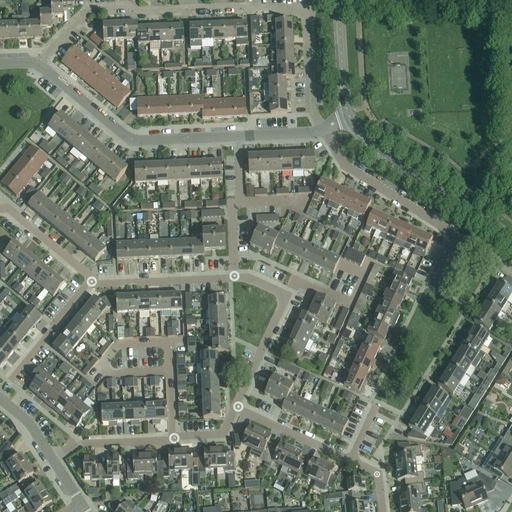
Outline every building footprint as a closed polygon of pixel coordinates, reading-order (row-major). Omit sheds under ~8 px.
[(51,5),(52,17),(63,16),(63,5),(62,0),(57,0),(51,0),(51,5)] [(402,0),(403,10),(411,10),(428,9),(427,0),(402,0)] [(40,16),(41,28),(52,28),(52,17),(51,5),(46,5),(46,12),(40,12),(40,16)] [(29,40),(29,24),(28,14),(22,14),(23,17),(18,17),(19,40),(29,40)] [(29,40),(41,39),(41,28),(40,16),(35,17),(35,23),(29,24),(29,40)] [(276,34),(292,33),(292,21),(282,22),(282,16),(266,17),(267,23),(276,23),(276,34)] [(7,41),(19,40),(18,17),(12,18),(13,24),(6,25),(7,41)] [(251,35),(256,34),(260,34),(259,27),(259,17),(250,18),(251,27),(251,32),(251,35)] [(126,40),(138,40),(138,28),(137,23),(125,24),(126,40)] [(103,41),(113,41),(115,41),(114,24),(103,25),(103,41)] [(115,41),(126,40),(125,24),(114,24),(115,41)] [(237,46),(236,24),(224,25),(225,41),(236,40),(236,46),(237,46)] [(237,46),(248,46),(247,24),(236,24),(237,46)] [(213,47),(213,41),(212,25),(201,26),(202,42),(202,48),(213,47)] [(213,41),(225,41),(224,25),(212,25),(213,41)] [(173,43),(184,42),(183,26),(172,27),(173,43)] [(190,48),(202,48),(202,42),(201,26),(189,26),(190,48)] [(150,44),(161,44),(160,27),(149,28),(150,44)] [(161,44),(173,43),(172,27),(160,27),(161,44)] [(138,52),(144,52),(143,44),(150,44),(149,28),(138,28),(138,40),(138,45),(138,52)] [(277,45),(293,44),(292,33),(276,34),(277,45)] [(277,57),(293,56),(293,44),(277,45),(277,52),(271,52),(271,57),(277,57)] [(71,70),(83,55),(74,47),(62,62),(71,70)] [(113,59),(116,56),(109,50),(107,54),(113,59)] [(80,78),(93,63),(83,55),(71,70),(80,78)] [(119,64),(122,61),(116,56),(113,59),(119,64)] [(294,67),(293,56),(277,57),(271,57),(271,62),(277,62),(278,68),(294,67)] [(194,68),(203,68),(202,61),(202,60),(195,60),(195,64),(194,65),(194,68)] [(89,86),(102,70),(93,63),(80,78),(89,86)] [(278,79),(285,79),(294,79),(294,67),(278,68),(271,68),(272,80),(278,79)] [(99,93),(111,78),(102,70),(89,86),(99,93)] [(108,101),(121,86),(111,78),(99,93),(108,101)] [(269,91),(286,90),(285,79),(278,79),(272,80),(269,80),(269,91)] [(117,109),(124,101),(130,94),(121,86),(108,101),(117,109)] [(270,103),(286,102),(286,90),(269,91),(270,103)] [(180,116),(191,115),(190,97),(179,98),(180,116)] [(191,115),(202,115),(201,97),(190,97),(191,115)] [(202,101),(202,97),(201,97),(202,115),(202,120),(213,119),(212,101),(202,101)] [(159,117),(169,116),(169,98),(158,99),(159,117)] [(169,116),(180,116),(179,98),(169,98),(169,116)] [(137,118),(148,117),(147,99),(136,100),(137,118)] [(148,117),(159,117),(158,99),(147,99),(148,117)] [(224,119),(235,118),(234,100),(223,101),(224,119)] [(235,118),(246,118),(245,100),(234,100),(235,118)] [(213,119),(224,119),(223,101),(212,101),(213,119)] [(270,114),(287,114),(286,102),(270,103),(270,114)] [(65,118),(60,114),(48,127),(57,135),(69,120),(65,117),(65,118)] [(65,141),(77,127),(72,124),(72,123),(69,120),(57,135),(65,141)] [(39,133),(44,138),(51,132),(46,126),(39,133)] [(82,132),(77,127),(65,141),(74,148),(86,134),(82,131),(82,132)] [(82,155),(94,141),(89,137),(86,134),(74,148),(82,155)] [(98,145),(94,141),(82,155),(90,162),(102,148),(99,145),(98,145)] [(39,169),(47,159),(32,147),(24,156),(39,169)] [(99,169),(110,155),(105,151),(106,151),(102,148),(90,162),(99,169)] [(292,172),(303,172),(302,153),(298,153),(298,154),(292,154),(292,172)] [(307,154),(307,153),(302,153),(303,172),(314,171),(313,153),(307,154)] [(271,173),(281,173),(281,154),(276,154),(276,155),(270,155),(271,173)] [(285,155),(285,154),(281,154),(281,173),(292,172),(292,154),(285,155)] [(115,159),(110,155),(99,169),(107,176),(119,162),(115,158),(115,159)] [(249,174),(259,174),(260,174),(259,155),(254,155),(255,156),(248,156),(249,174)] [(264,156),(264,155),(259,155),(260,174),(271,173),(270,155),(264,156)] [(32,178),(39,169),(24,156),(17,166),(32,178)] [(115,183),(121,177),(127,169),(122,165),(122,164),(119,162),(107,176),(115,183)] [(193,163),(193,162),(189,163),(189,181),(200,181),(199,163),(193,163)] [(200,181),(211,180),(210,162),(205,162),(205,163),(199,163),(200,181)] [(215,162),(214,162),(210,162),(211,180),(222,180),(221,162),(215,162)] [(171,164),(171,163),(167,164),(168,182),(178,182),(178,164),(171,164)] [(178,182),(189,181),(189,163),(184,163),(184,164),(178,164),(178,182)] [(150,165),(150,164),(145,165),(146,183),(157,183),(156,165),(150,165)] [(157,183),(168,182),(167,164),(162,164),(162,165),(156,165),(157,183)] [(135,184),(146,183),(145,165),(141,165),(141,166),(134,166),(135,184)] [(24,188),(32,178),(17,166),(9,175),(24,188)] [(81,182),(90,171),(86,168),(81,175),(80,175),(77,179),(81,182)] [(77,179),(80,175),(75,170),(71,174),(77,179)] [(62,183),(68,176),(65,174),(59,180),(62,183)] [(16,197),(23,189),(24,188),(9,175),(1,184),(16,197)] [(65,185),(71,179),(68,176),(62,183),(65,185)] [(319,197),(324,199),(332,183),(322,178),(314,195),(312,200),(317,202),(319,197)] [(331,208),(340,189),(334,186),(335,184),(332,183),(324,199),(328,201),(326,206),(331,208)] [(79,197),(85,190),(81,187),(76,194),(79,197)] [(347,192),(340,189),(331,208),(336,211),(338,206),(343,208),(352,192),(348,190),(347,192)] [(82,199),(88,193),(85,190),(79,197),(82,199)] [(351,218),(360,198),(354,195),(355,193),(352,192),(343,208),(349,211),(347,216),(351,218)] [(36,213),(47,200),(39,193),(28,206),(36,213)] [(367,201),(360,198),(351,218),(356,220),(359,215),(364,218),(372,201),(368,199),(367,201)] [(45,220),(56,207),(47,200),(36,213),(45,220)] [(96,211),(101,204),(98,201),(92,208),(96,211)] [(99,213),(105,207),(101,204),(96,211),(99,213)] [(53,227),(64,214),(56,207),(45,220),(53,227)] [(315,219),(318,213),(310,209),(307,216),(315,219)] [(376,232),(383,216),(373,212),(364,231),(369,233),(371,229),(376,232)] [(61,234),(72,221),(64,214),(53,227),(61,234)] [(384,240),(393,221),(383,216),(376,232),(381,234),(379,238),(384,240)] [(70,241),(81,228),(72,221),(61,234),(70,241)] [(393,245),(402,225),(393,221),(384,240),(393,245)] [(403,249),(413,230),(402,225),(393,245),(398,247),(403,249)] [(225,250),(224,229),(219,229),(218,228),(217,227),(214,227),(213,228),(212,227),(209,227),(208,228),(208,230),(202,230),(202,240),(203,240),(204,251),(225,250)] [(270,255),(274,248),(279,236),(278,236),(258,227),(250,246),(270,255)] [(78,248),(89,235),(81,228),(70,241),(78,248)] [(415,250),(422,234),(413,230),(403,249),(408,251),(410,247),(415,250)] [(291,236),(280,231),(278,236),(279,236),(274,248),(283,252),(291,236)] [(423,258),(431,240),(432,239),(422,234),(415,250),(420,252),(418,256),(423,258)] [(87,255),(98,242),(89,235),(78,248),(87,255)] [(293,257),(301,241),(291,236),(283,252),(293,257)] [(192,240),(181,241),(182,258),(193,257),(192,240)] [(204,257),(204,251),(203,240),(202,240),(192,240),(193,257),(204,257)] [(159,241),(148,242),(149,259),(160,259),(159,241)] [(170,241),(159,241),(160,259),(171,258),(170,241)] [(171,258),(182,258),(181,241),(170,241),(171,258)] [(310,245),(301,241),(293,257),(303,261),(310,245)] [(11,262),(22,249),(14,242),(3,255),(11,262)] [(95,262),(101,255),(106,249),(98,242),(87,255),(95,262)] [(138,242),(127,243),(127,260),(138,260),(138,242)] [(138,260),(149,259),(148,242),(138,242),(138,260)] [(116,243),(116,251),(117,261),(127,260),(127,243),(116,243)] [(320,250),(310,245),(303,261),(313,266),(320,250)] [(19,269),(30,256),(22,249),(11,262),(19,269)] [(349,261),(354,251),(349,249),(344,259),(349,261)] [(323,270),(330,254),(320,250),(313,266),(323,270)] [(355,264),(359,253),(354,251),(349,261),(355,264)] [(360,267),(364,259),(365,256),(359,253),(355,264),(360,267)] [(333,274),(335,269),(340,259),(330,254),(323,270),(333,274)] [(28,276),(39,263),(30,256),(19,269),(28,276)] [(36,283),(47,270),(39,263),(28,276),(36,283)] [(381,274),(383,268),(374,264),(372,270),(370,274),(376,277),(378,273),(381,274)] [(404,273),(413,277),(416,271),(407,267),(404,273)] [(45,290),(56,277),(47,270),(36,283),(45,290)] [(408,292),(409,289),(408,288),(411,281),(394,273),(392,278),(394,279),(392,284),(408,292)] [(375,289),(377,283),(374,281),(376,277),(370,274),(365,284),(375,289)] [(53,297),(64,284),(56,277),(45,290),(53,297)] [(15,292),(20,286),(16,283),(11,289),(15,292)] [(511,294),(511,291),(498,283),(493,291),(491,290),(490,292),(507,302),(511,294)] [(372,294),(375,289),(365,284),(361,294),(367,297),(369,293),(372,294)] [(408,292),(392,284),(390,290),(387,288),(385,293),(402,301),(405,294),(406,295),(408,292)] [(18,294),(23,289),(20,286),(15,292),(18,294)] [(501,312),(507,302),(490,292),(489,294),(491,295),(486,303),(501,312)] [(399,312),(400,308),(399,308),(402,301),(385,293),(382,298),(385,300),(383,304),(399,312)] [(171,311),(182,311),(181,294),(170,295),(171,311)] [(366,308),(369,302),(365,301),(367,297),(361,294),(356,304),(366,308)] [(149,312),(160,312),(159,295),(149,296),(149,312)] [(160,312),(171,311),(170,295),(159,295),(160,312)] [(127,297),(128,313),(138,313),(138,296),(127,297)] [(138,313),(149,312),(149,296),(138,296),(138,313)] [(317,296),(308,316),(317,320),(327,324),(331,314),(336,305),(317,296)] [(32,306),(37,300),(33,297),(28,303),(32,306)] [(111,308),(110,297),(103,298),(99,302),(94,298),(87,306),(100,317),(107,308),(111,308)] [(116,314),(128,313),(127,297),(116,297),(116,314)] [(209,311),(225,310),(225,298),(208,299),(209,311)] [(36,309),(41,303),(37,300),(32,306),(36,309)] [(501,312),(486,303),(481,310),(479,309),(478,311),(495,322),(501,312)] [(363,314),(366,308),(356,304),(352,314),(358,317),(360,312),(363,314)] [(399,315),(397,314),(399,312),(383,304),(380,309),(378,308),(375,313),(393,321),(396,322),(399,315)] [(105,321),(100,317),(87,306),(80,314),(93,325),(97,320),(102,325),(105,321)] [(34,327),(41,318),(29,308),(22,317),(34,327)] [(209,321),(226,321),(225,310),(209,311),(209,321)] [(489,332),(495,322),(478,311),(476,314),(478,315),(474,323),(489,332)] [(308,316),(303,314),(302,313),(297,323),(313,330),(317,320),(308,316)] [(393,329),(396,322),(393,321),(375,313),(373,318),(375,319),(373,324),(390,331),(391,328),(393,329)] [(86,334),(93,325),(80,314),(73,323),(86,334)] [(27,335),(34,327),(22,317),(15,325),(27,335)] [(20,344),(27,335),(15,325),(11,321),(4,329),(8,333),(20,344)] [(210,332),(226,331),(226,321),(209,321),(209,326),(205,327),(205,332),(210,332)] [(79,342),(86,334),(73,323),(66,331),(79,342)] [(297,323),(293,333),(308,340),(313,330),(297,323)] [(390,331),(373,324),(371,328),(369,327),(366,332),(384,341),(387,334),(388,334),(390,331)] [(489,337),(474,327),(469,335),(467,334),(466,336),(483,347),(489,337)] [(124,331),(124,328),(117,328),(118,339),(129,339),(128,331),(124,331)] [(348,339),(352,332),(345,329),(342,336),(348,339)] [(72,350),(79,342),(66,331),(59,339),(72,350)] [(210,343),(227,342),(226,331),(210,332),(210,343)] [(14,352),(20,344),(8,333),(1,341),(14,352)] [(293,333),(288,343),(303,350),(308,340),(293,333)] [(482,359),(485,354),(480,351),(483,347),(466,336),(465,338),(466,340),(462,347),(477,356),(482,359)] [(383,345),(374,341),(366,337),(364,342),(359,340),(357,345),(376,354),(380,347),(382,348),(383,345)] [(70,363),(75,356),(70,353),(72,350),(59,339),(52,348),(65,359),(70,363)] [(0,354),(7,360),(14,352),(1,341),(0,342),(0,354)] [(107,351),(112,345),(108,341),(103,348),(107,351)] [(210,354),(213,353),(217,353),(227,353),(227,342),(210,343),(210,353),(210,354)] [(288,343),(284,353),(293,358),(299,360),(303,350),(288,343)] [(374,365),(376,362),(374,360),(376,354),(357,345),(355,350),(359,352),(357,357),(374,365)] [(477,356),(462,347),(457,354),(455,353),(454,355),(471,366),(477,356)] [(509,354),(511,350),(505,347),(503,351),(505,352),(502,358),(505,360),(509,354)] [(102,357),(107,351),(103,348),(98,354),(102,357)] [(337,359),(341,350),(336,348),(332,357),(337,359)] [(217,353),(213,353),(210,354),(210,353),(200,354),(201,365),(217,364),(217,353)] [(465,376),(471,366),(454,355),(452,358),(454,359),(450,366),(465,376)] [(505,360),(502,358),(499,356),(495,363),(501,366),(505,360)] [(374,365),(357,357),(354,362),(350,360),(348,365),(367,374),(371,367),(373,368),(374,365)] [(93,367),(98,361),(94,358),(89,364),(93,367)] [(506,377),(511,368),(511,359),(501,374),(506,377)] [(86,375),(88,373),(93,367),(89,364),(82,373),(86,375)] [(201,376),(218,375),(217,364),(201,365),(201,376)] [(37,395),(53,375),(46,369),(41,365),(30,378),(34,382),(29,389),(37,395)] [(365,385),(367,381),(365,380),(367,374),(348,365),(345,370),(349,372),(347,377),(365,385)] [(185,369),(185,366),(176,366),(177,377),(185,377),(185,376),(188,376),(188,369),(185,369)] [(465,376),(450,366),(445,374),(443,373),(442,375),(459,385),(465,376)] [(73,377),(77,373),(71,369),(68,373),(73,377)] [(487,376),(493,380),(497,374),(493,372),(491,370),(487,376)] [(218,375),(201,376),(197,376),(197,386),(202,386),(202,387),(218,386),(218,375)] [(453,395),(459,385),(442,375),(440,377),(442,378),(438,386),(453,395)] [(264,395),(284,404),(289,394),(293,385),(282,380),(273,376),(264,395)] [(487,389),(489,386),(493,380),(487,376),(481,386),(487,389)] [(177,388),(185,388),(185,377),(177,377),(177,383),(177,388)] [(365,385),(347,377),(345,382),(341,380),(339,384),(361,394),(365,385)] [(50,378),(37,395),(45,402),(58,385),(50,378)] [(125,388),(134,388),(133,379),(124,379),(125,388)] [(144,391),(144,379),(133,379),(134,388),(138,388),(138,391),(144,391)] [(58,385),(45,402),(53,408),(66,391),(58,385)] [(202,398),(219,397),(218,386),(202,387),(202,398)] [(475,395),(481,399),(487,389),(481,386),(475,395)] [(448,397),(433,388),(428,396),(426,394),(425,397),(442,407),(448,397)] [(60,415),(74,398),(66,391),(53,408),(60,415)] [(282,410),(291,414),(299,398),(289,394),(284,404),(282,410)] [(468,407),(474,411),(481,399),(475,395),(468,407)] [(203,408),(219,408),(219,397),(202,398),(203,408)] [(436,417),(442,407),(425,397),(423,399),(425,400),(421,408),(436,417)] [(69,421),(82,404),(74,398),(60,415),(69,421)] [(299,398),(291,414),(301,419),(309,403),(299,398)] [(490,410),(493,404),(485,399),(482,405),(490,410)] [(156,425),(160,425),(160,421),(167,421),(166,401),(161,401),(161,405),(156,405),(156,425)] [(113,427),(117,427),(117,423),(124,423),(123,402),(116,403),(117,406),(112,407),(113,427)] [(129,406),(129,402),(123,402),(124,423),(130,422),(130,426),(135,426),(135,406),(129,406)] [(135,426),(139,426),(138,422),(145,422),(144,402),(139,402),(139,406),(135,406),(135,426)] [(150,406),(150,402),(144,402),(145,422),(152,421),(152,425),(156,425),(156,405),(150,406)] [(107,407),(107,403),(101,403),(102,424),(109,423),(109,427),(113,427),(112,407),(107,407)] [(301,419),(311,423),(319,408),(309,403),(301,419)] [(89,410),(82,404),(69,421),(76,428),(81,421),(86,425),(97,412),(91,407),(89,410)] [(466,423),(470,416),(473,412),(465,407),(459,417),(461,418),(461,419),(466,423)] [(203,419),(220,418),(219,408),(203,408),(203,419)] [(321,428),(329,412),(319,408),(311,423),(321,428)] [(441,420),(436,417),(421,408),(416,415),(414,414),(413,416),(430,427),(433,422),(438,425),(441,420)] [(321,428),(331,432),(338,417),(329,412),(321,428)] [(425,442),(427,439),(423,437),(430,427),(413,416),(411,419),(413,420),(408,427),(413,430),(407,439),(425,442)] [(341,437),(348,421),(339,417),(338,417),(331,432),(341,437)] [(460,432),(466,423),(461,419),(455,429),(457,430),(460,432)] [(252,449),(260,431),(249,426),(244,436),(243,435),(234,435),(235,448),(240,448),(241,444),(252,449)] [(511,432),(509,430),(503,439),(511,444),(511,432)] [(265,462),(270,452),(265,449),(271,436),(260,431),(252,449),(249,455),(265,462)] [(451,446),(452,445),(454,442),(451,440),(448,438),(444,445),(451,446)] [(511,444),(503,439),(500,438),(491,453),(499,458),(511,466),(511,444)] [(10,448),(12,445),(7,441),(0,449),(0,457),(1,458),(10,448)] [(283,466),(291,448),(280,443),(275,454),(270,452),(265,462),(271,465),(272,462),(283,466)] [(394,456),(396,468),(416,466),(416,465),(425,464),(423,447),(404,449),(404,455),(394,456)] [(14,452),(10,448),(1,458),(5,462),(0,465),(8,477),(12,475),(27,465),(27,464),(28,461),(26,458),(23,457),(23,458),(21,456),(14,460),(11,456),(14,452)] [(228,460),(227,448),(215,449),(216,469),(224,469),(224,471),(225,472),(228,472),(234,472),(234,460),(228,460)] [(304,463),(299,461),(302,453),(291,448),(283,466),(289,469),(287,474),(297,478),(302,466),(304,463)] [(199,474),(205,473),(205,469),(216,469),(215,449),(203,449),(204,461),(198,461),(199,474)] [(163,478),(170,478),(169,471),(181,471),(180,450),(168,451),(169,466),(163,466),(163,478)] [(192,474),(199,474),(198,461),(198,454),(192,454),(192,450),(180,450),(181,471),(192,470),(192,474)] [(509,479),(510,477),(511,478),(511,466),(499,458),(491,453),(481,468),(497,478),(500,473),(509,479)] [(157,466),(156,454),(144,455),(145,475),(157,475),(157,478),(163,478),(163,466),(157,466)] [(127,480),(138,480),(138,475),(145,475),(144,455),(132,455),(133,467),(127,468),(127,480)] [(102,481),(113,480),(112,477),(119,476),(119,456),(106,457),(107,468),(101,469),(102,481)] [(95,469),(95,457),(83,458),(84,478),(91,477),(91,481),(102,481),(101,469),(95,469)] [(315,481),(324,463),(313,458),(308,469),(302,466),(297,478),(307,483),(309,478),(315,481)] [(330,492),(335,481),(330,479),(335,468),(324,463),(315,481),(326,486),(324,489),(330,492)] [(18,484),(33,474),(27,465),(12,475),(18,484)] [(416,466),(396,468),(397,480),(407,479),(408,485),(424,483),(424,481),(423,473),(416,473),(416,466)] [(469,487),(477,505),(488,500),(482,487),(487,485),(490,480),(480,473),(477,477),(478,478),(467,482),(469,487)] [(459,505),(462,503),(465,510),(477,505),(469,487),(467,482),(466,480),(465,480),(464,478),(458,481),(459,483),(449,484),(452,507),(459,506),(459,505)] [(342,500),(355,498),(355,492),(366,491),(365,479),(347,481),(348,492),(341,493),(342,500)] [(289,481),(283,493),(289,496),(295,484),(289,481)] [(424,483),(408,485),(408,491),(398,492),(400,505),(420,502),(419,495),(425,494),(424,483)] [(26,506),(46,493),(40,484),(25,494),(19,497),(22,502),(23,502),(26,506)] [(5,492),(8,497),(14,494),(19,490),(16,485),(5,492)] [(296,500),(300,497),(299,495),(300,494),(296,488),(291,493),(296,500)] [(160,492),(157,497),(162,500),(165,494),(160,492)] [(52,508),(50,505),(52,503),(46,493),(26,506),(25,507),(28,511),(37,511),(45,507),(48,511),(52,508)] [(5,507),(18,499),(14,494),(8,497),(2,501),(5,507)] [(356,504),(355,498),(342,500),(343,506),(345,506),(345,511),(368,511),(367,503),(356,504)] [(132,511),(136,508),(129,502),(126,502),(123,506),(120,504),(110,504),(108,506),(109,508),(112,511),(132,511)] [(420,510),(420,502),(400,505),(400,511),(426,511),(427,509),(420,510)]
